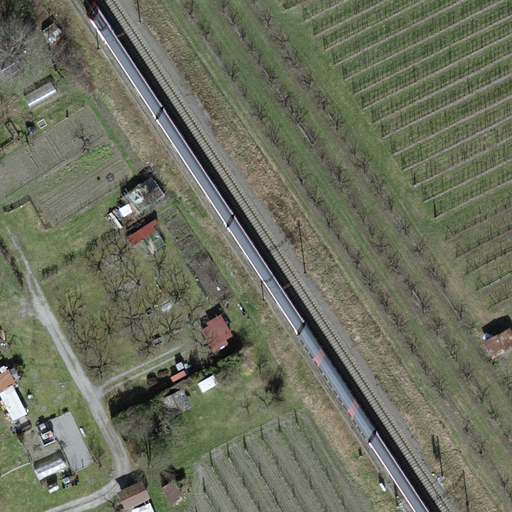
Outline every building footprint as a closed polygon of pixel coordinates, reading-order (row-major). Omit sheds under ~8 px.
[(163,193),(152,178),(126,196),(137,212),(163,193)] [(511,345),(511,334),(509,330),(486,342),(493,356),(511,345)] [(189,406),(183,392),(165,400),(172,414),(189,406)] [(91,460),(70,413),(54,420),(74,468),(91,460)] [(147,498),(141,484),(120,494),(126,507),(147,498)] [(157,511),(154,499),(136,503),(137,511),(157,511)]
